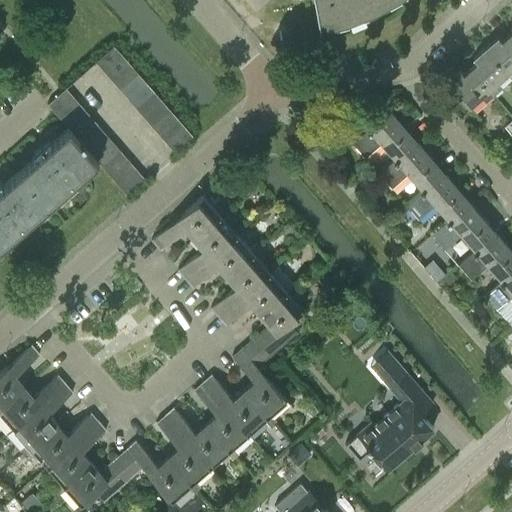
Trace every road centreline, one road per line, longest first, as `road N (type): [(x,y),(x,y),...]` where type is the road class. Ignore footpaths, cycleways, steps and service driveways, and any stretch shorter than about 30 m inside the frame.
road 1 (residential): [(31,311),(127,420),(213,343),(121,234)]
road 2 (residential): [(121,234),(279,84)]
road 3 (residential): [(511,201),(398,70)]
